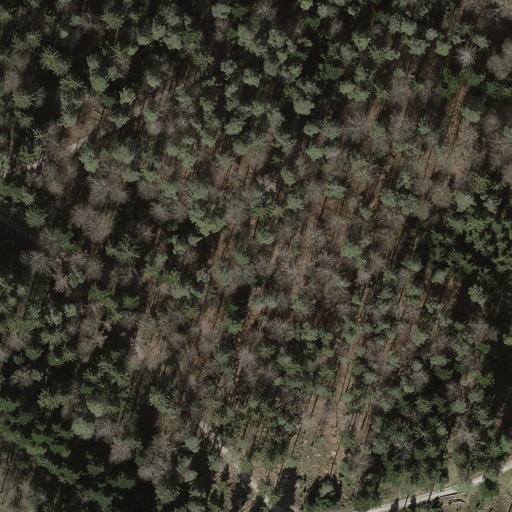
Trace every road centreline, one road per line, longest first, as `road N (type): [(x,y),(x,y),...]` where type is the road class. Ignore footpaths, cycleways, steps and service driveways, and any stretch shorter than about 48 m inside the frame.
road 1 (track): [(0,217),(60,259),(277,511)]
road 2 (track): [(321,0),(79,145),(0,178)]
road 3 (track): [(511,463),(364,511)]
